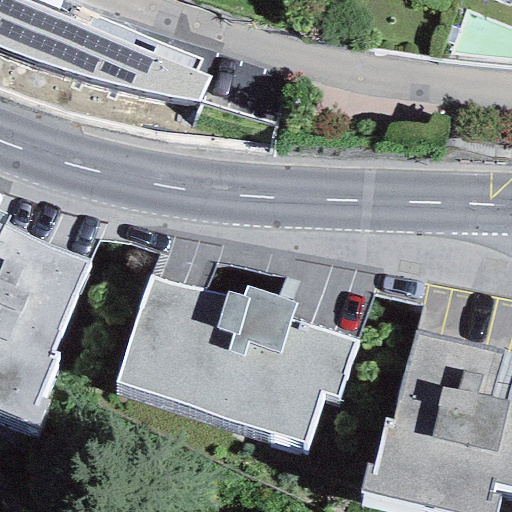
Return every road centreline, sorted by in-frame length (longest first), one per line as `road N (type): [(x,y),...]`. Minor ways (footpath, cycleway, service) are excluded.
road 1 (secondary): [(0,142),(179,190),(511,206)]
road 2 (residential): [(95,0),(228,46),(363,75),(511,92)]
